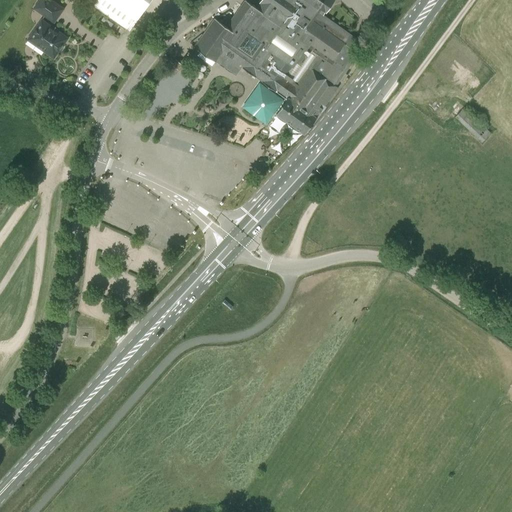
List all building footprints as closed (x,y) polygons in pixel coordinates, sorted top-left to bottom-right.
[(65,9),(52,0),(38,0),(33,9),(54,24),(65,9)] [(85,0),(129,31),(150,0),(85,0)] [(261,0),(256,8),(245,0),(226,27),(214,19),(194,48),(215,63),(222,52),(244,67),(242,69),(275,92),(277,90),(288,98),(277,114),(305,134),(317,118),(338,87),(337,85),(359,53),(356,50),(362,41),(324,15),(332,3),(327,0),(261,0)] [(53,26),(51,27),(41,20),(28,40),(53,58),(58,52),(59,52),(60,51),(61,50),(62,49),(63,48),(63,47),(63,45),(67,39),(58,32),(58,30),(57,28),(56,27),(54,26),(53,26)] [(181,62),(186,66),(194,56),(188,52),(181,62)] [(259,82),(242,108),(267,124),(284,98),(259,82)] [(481,142),(491,132),(467,110),(470,106),(467,104),(455,117),(481,142)]
